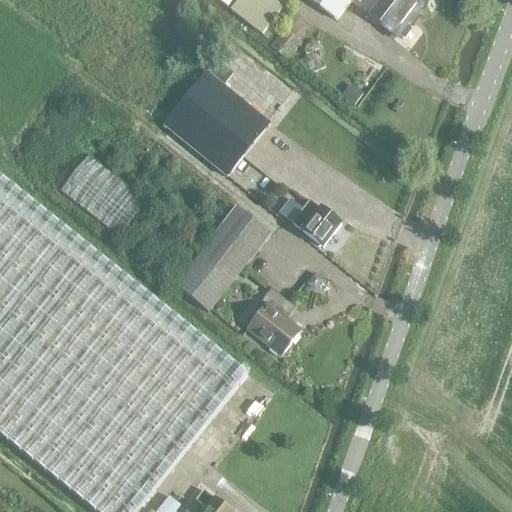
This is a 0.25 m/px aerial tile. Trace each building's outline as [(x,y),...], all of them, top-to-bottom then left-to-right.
[(263,37),(289,3),(284,0),(240,0),(231,12),(263,37)] [(307,0),(337,23),(354,0),(307,0)] [(381,0),(369,17),(397,39),(423,5),(417,0),(381,0)] [(288,62),(302,44),(284,30),(270,48),(288,62)] [(207,77),(167,128),(228,176),(267,126),(207,77)] [(119,239),(127,229),(147,203),(88,156),(60,193),(119,239)] [(283,209),(277,217),(290,227),(292,225),(324,251),(338,231),(309,206),(300,218),(298,217),(296,219),(283,209)] [(210,316),(272,236),(237,208),(174,287),(210,316)] [(279,358),(301,331),(287,320),(296,309),(272,291),(262,303),(266,306),(246,332),(279,358)] [(229,511),(205,493),(197,503),(207,511),(206,511),(229,511)] [(176,511),(182,505),(171,495),(156,511),(176,511)]
